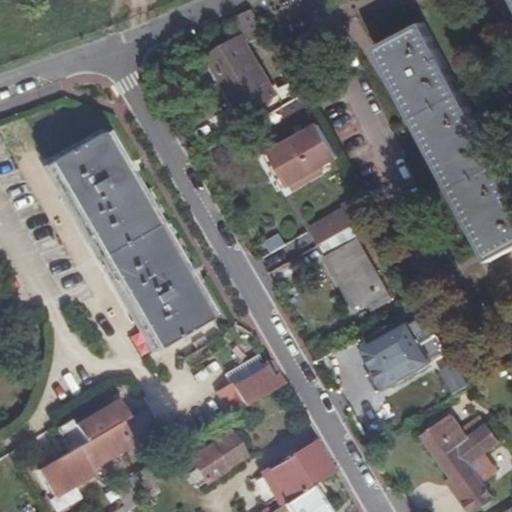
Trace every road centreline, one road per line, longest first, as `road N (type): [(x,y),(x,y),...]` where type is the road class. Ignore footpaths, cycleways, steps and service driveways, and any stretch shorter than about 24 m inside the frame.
road 1 (residential): [(379,511),(110,46)]
road 2 (residential): [(110,46),(222,0)]
